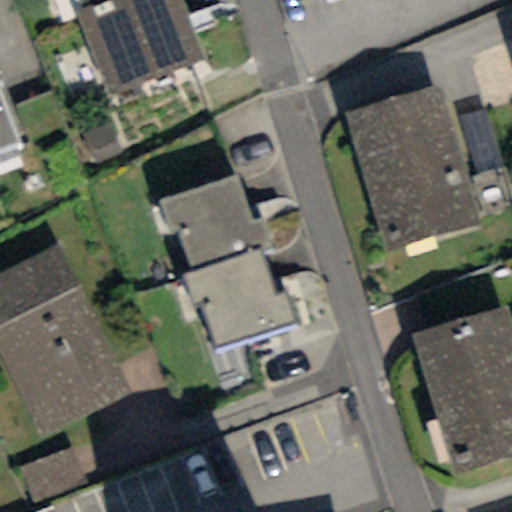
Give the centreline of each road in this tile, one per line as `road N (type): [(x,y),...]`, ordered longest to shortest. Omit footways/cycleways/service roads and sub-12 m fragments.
road 1 (residential): [(405,511),(251,0)]
road 2 (unknown): [(288,125),(511,34)]
